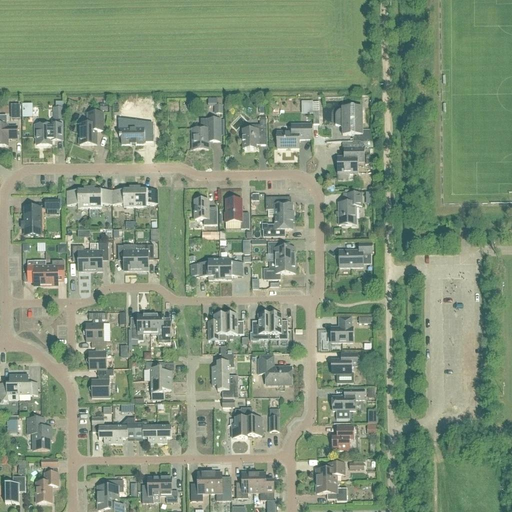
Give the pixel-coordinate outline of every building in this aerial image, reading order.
[(20,107),(11,107),(11,121),(20,121),(20,107)] [(350,137),(352,139),(355,137),(362,137),(362,109),(342,109),(342,111),(341,111),(339,112),(338,113),(336,114),(335,116),(335,118),(335,127),(342,129),(342,137),(350,137)] [(54,110),(54,122),(64,122),(64,110),(56,110),(54,110)] [(79,127),(80,147),(97,147),(96,133),(103,133),(103,115),(88,116),(88,127),(79,127)] [(242,132),(243,152),(256,151),(256,148),(267,147),(266,121),(260,121),(260,127),(249,128),(245,132),(242,132)] [(209,152),(209,144),(221,144),(221,138),(220,122),(212,122),(201,122),(201,131),(193,131),(193,152),(209,152)] [(144,134),(151,134),(151,125),(144,125),(144,130),(119,131),(119,140),(121,140),(121,147),(131,147),(136,147),(136,146),(145,146),(144,134)] [(8,129),(8,128),(0,127),(0,148),(8,148),(8,141),(17,141),(17,129),(8,129)] [(51,127),(35,127),(35,139),(36,139),(37,148),(52,147),(52,143),(51,138),(55,138),(55,140),(62,140),(62,127),(55,127),(55,128),(51,128),(51,127)] [(277,134),(277,151),(299,151),(299,142),(312,142),(312,127),(292,127),(292,134),(277,134)] [(364,164),(364,150),(373,150),(372,144),(347,144),(347,150),(344,150),(344,159),(338,159),(338,176),(357,176),(357,164),(364,164)] [(147,189),(135,190),(135,210),(147,210),(147,207),(158,206),(158,192),(147,192),(147,189)] [(90,210),(89,190),(78,190),(78,193),(67,194),(67,208),(78,208),(78,211),(90,210)] [(101,190),(89,190),(90,210),(101,210),(101,207),(112,207),(112,193),(101,193),(101,190)] [(123,193),(112,193),(112,207),(123,207),(123,210),(135,210),(135,190),(123,190),(123,193)] [(338,206),(339,228),(356,227),(356,208),(362,208),(362,196),(346,196),(346,205),(338,206)] [(275,212),(275,219),(294,219),(294,214),(293,214),(293,206),(282,206),(282,199),(266,200),(266,212),(275,212)] [(209,210),(208,202),(195,203),(195,222),(204,222),(204,228),(217,227),(217,210),(209,210)] [(242,216),(242,202),(226,202),(226,215),(225,215),(225,225),(226,232),(241,232),(249,231),(249,215),(242,216)] [(45,203),(45,211),(60,211),(60,203),(58,203),(45,203)] [(25,210),(25,237),(41,237),(40,210),(25,210)] [(263,240),(277,239),(285,239),(285,232),(293,232),(293,225),(294,225),(294,219),(275,219),(275,227),(268,227),(268,232),(263,232),(263,240)] [(275,256),(275,263),(295,263),(295,250),(280,250),(280,245),(268,245),(268,256),(275,256)] [(98,254),(90,254),(91,274),(103,274),(103,264),(109,263),(108,246),(98,246),(98,254)] [(339,253),(339,270),(363,270),(363,257),(372,257),(372,246),(359,246),(359,253),(339,253)] [(136,248),(136,253),(136,274),(148,273),(148,263),(154,263),(154,247),(148,248),(143,248),(136,248)] [(91,274),(90,254),(84,254),(84,248),(72,249),(72,264),(78,264),(78,274),(91,274)] [(136,274),(136,253),(130,253),(129,248),(118,248),(118,263),(124,263),(124,274),(136,274)] [(191,278),(196,278),(196,280),(208,280),(208,283),(220,282),(220,262),(208,263),(208,266),(196,266),(196,267),(191,267),(191,278)] [(231,262),(220,262),(220,282),(232,282),(232,279),(243,279),(242,265),(231,265),(231,262)] [(46,289),(46,263),(34,263),(28,263),(28,279),(34,278),(34,289),(46,289)] [(46,263),(46,289),(58,289),(58,286),(64,286),(64,285),(64,263),(52,263),(46,263)] [(280,276),(295,276),(295,263),(275,263),(270,263),(270,271),(264,271),(264,283),(281,282),(280,276)] [(473,375),(511,374),(511,345),(511,336),(507,337),(506,301),(481,301),(481,298),(472,299),(473,375)] [(86,326),(86,333),(85,333),(84,334),(83,335),(84,337),(85,338),(86,338),(86,344),(92,344),(104,344),(104,326),(99,326),(99,322),(106,322),(106,316),(89,316),(89,322),(95,322),(95,326),(86,326)] [(270,343),(270,316),(258,316),(258,324),(252,324),(252,335),(250,335),(250,344),(259,344),(259,343),(270,343)] [(281,316),(270,316),(270,337),(288,336),(288,323),(282,323),(281,316)] [(208,324),(208,338),(208,343),(219,343),(226,343),(226,337),(226,317),(214,317),(214,324),(208,324)] [(237,317),(226,317),(226,337),(244,337),(243,324),(237,324),(237,317)] [(138,348),(138,343),(143,343),(143,336),(151,336),(151,318),(138,318),(138,331),(131,331),(131,332),(129,332),(129,353),(132,353),(132,348),(138,348)] [(151,318),(151,336),(158,336),(158,343),(164,343),(164,346),(171,345),(171,326),(164,326),(164,318),(151,318)] [(351,330),(351,320),(339,320),(339,330),(331,330),(332,345),(352,345),(352,330),(351,330)] [(89,355),(89,361),(87,361),(87,362),(86,364),(87,365),(87,366),(89,366),(89,373),(97,372),(107,372),(107,344),(104,344),(92,344),(92,351),(97,350),(97,354),(89,355)] [(332,376),(337,376),(337,386),(354,386),(354,375),(351,375),(351,368),(357,368),(357,356),(341,356),(342,362),(332,362),(332,376)] [(212,370),(212,379),(229,379),(229,370),(234,370),(234,357),(222,357),(222,365),(217,365),(217,370),(212,370)] [(273,370),(273,359),(261,359),(261,362),(258,362),(258,376),(266,376),(266,387),(291,387),(291,370),(273,370)] [(151,372),(151,384),(172,384),(172,374),(164,374),(164,365),(146,365),(146,372),(151,372)] [(92,383),(92,389),(90,389),(89,390),(89,392),(89,393),(90,394),(92,394),(92,401),(110,400),(109,378),(113,378),(113,372),(107,372),(97,372),(98,379),(100,379),(100,383),(92,383)] [(0,385),(0,405),(8,405),(8,398),(19,398),(19,378),(9,378),(10,385),(0,385)] [(29,378),(19,378),(19,398),(38,398),(38,385),(29,385),(29,378)] [(229,379),(212,379),(212,388),(217,388),(218,393),(222,393),(222,401),(234,400),(234,387),(229,388),(229,379)] [(172,384),(151,384),(151,402),(164,402),(164,393),(172,393),(172,384)] [(332,413),(336,413),(336,422),(350,422),(350,413),(355,413),(355,402),(364,402),(364,392),(350,392),(350,399),(344,399),(332,399),(332,413)] [(247,440),(247,432),(247,410),(241,411),(241,421),(235,421),(235,427),(232,427),(232,441),(247,440)] [(247,410),(247,432),(247,440),(247,439),(262,438),(262,420),(253,420),(252,410),(247,410)] [(113,446),(113,429),(104,430),(104,420),(92,420),(92,435),(99,435),(99,441),(104,441),(104,446),(113,446)] [(269,420),(269,435),(279,435),(279,420),(269,420)] [(44,430),(44,421),(28,421),(28,437),(33,436),(33,453),(50,453),(50,439),(52,439),(52,430),(44,430)] [(120,430),(113,429),(113,446),(123,446),(123,441),(130,441),(135,441),(135,426),(135,421),(128,421),(123,426),(120,430)] [(135,441),(143,441),(148,441),(148,446),(157,446),(157,429),(148,429),(148,424),(143,424),(143,426),(135,426),(135,441)] [(368,436),(376,436),(376,426),(368,426),(368,436)] [(172,429),(157,429),(157,446),(167,446),(167,441),(172,441),(172,429)] [(332,453),(349,453),(349,457),(358,457),(358,429),(357,429),(354,429),(337,429),(337,438),(335,439),(332,439),(332,453)] [(316,472),(316,484),(337,484),(336,478),(344,477),(344,466),(327,466),(327,472),(316,472)] [(248,495),(254,495),(254,475),(242,475),(242,485),(236,485),(236,501),(248,501),(248,495)] [(254,475),(254,495),(260,495),(260,503),(274,503),(274,484),(266,485),(266,475),(254,475)] [(52,489),(58,489),(58,476),(45,476),(45,485),(36,485),(37,506),(52,506),(52,489)] [(210,496),(209,476),(197,476),(198,487),(191,487),(191,504),(203,504),(203,496),(210,496)] [(222,476),(209,476),(210,496),(216,496),(216,504),(232,504),(231,490),(222,490),(222,476)] [(19,506),(19,494),(25,494),(25,479),(13,480),(13,486),(5,486),(5,492),(3,492),(3,500),(5,500),(5,506),(19,506)] [(160,499),(166,499),(167,506),(178,506),(178,494),(172,494),(172,480),(160,481),(160,499)] [(142,506),(154,506),(160,506),(160,499),(160,481),(148,481),(148,494),(142,494),(142,506)] [(98,490),(98,501),(118,501),(118,495),(124,495),(124,483),(108,483),(108,489),(98,490)] [(337,484),(316,484),(317,496),(327,496),(327,502),(336,502),(336,504),(347,504),(347,491),(337,491),(337,484)] [(98,511),(123,511),(124,507),(118,508),(118,501),(98,501),(98,511)]
